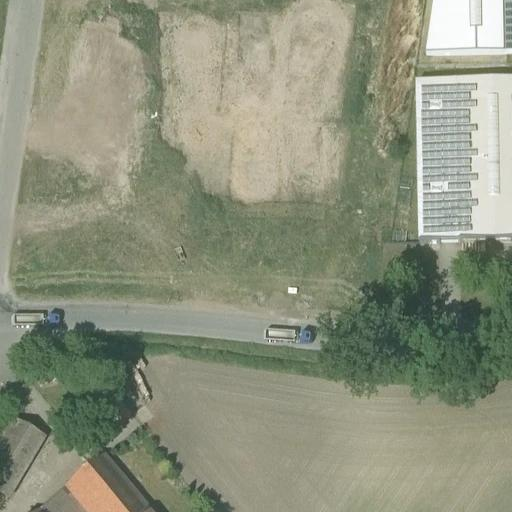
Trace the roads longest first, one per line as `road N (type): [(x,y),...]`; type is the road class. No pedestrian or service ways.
road 1 (residential): [(511,331),(355,343),(149,320),(0,323)]
road 2 (residential): [(29,0),(0,210)]
